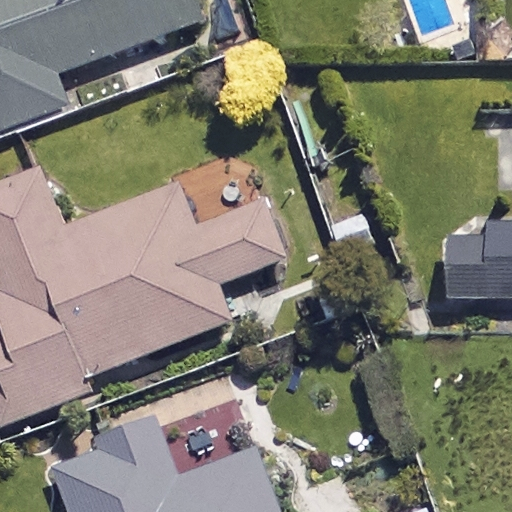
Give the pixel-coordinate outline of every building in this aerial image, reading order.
[(202,21),(193,0),(0,0),(0,136),(64,111),(52,79),(202,21)] [(0,187),(0,426),(83,395),(78,381),(227,325),(212,288),(284,261),(261,202),(189,230),(173,188),(62,230),(40,172),(0,187)] [(511,233),(444,234),(444,302),(511,301),(511,233)] [(175,478),(153,421),(47,462),(65,511),(276,511),(253,448),(175,478)] [(427,511),(423,502),(396,511),(427,511)]
